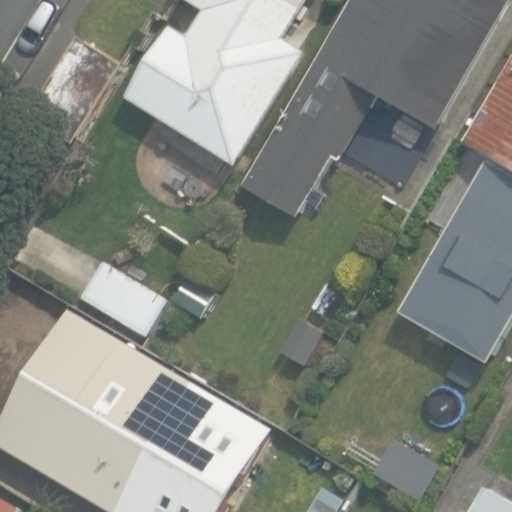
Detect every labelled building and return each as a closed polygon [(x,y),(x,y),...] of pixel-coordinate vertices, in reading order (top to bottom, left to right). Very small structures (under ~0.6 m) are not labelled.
[(135,102),(243,169),(315,54),(291,39),(316,0),(191,0),(212,12),(195,39),(180,30),(135,102)] [(511,0),(359,0),(252,187),(308,219),(342,159),(348,163),(387,96),(399,103),(447,131),(511,15),(511,0)] [(36,119),(81,148),(132,67),(88,39),(36,119)] [(511,59),(428,208),(491,244),(511,205),(511,59)] [(107,265),(86,301),(153,340),(174,303),(107,265)] [(0,445),(0,447),(112,511),(167,511),(205,448),(244,470),(267,431),(228,409),(232,402),(77,312),(0,445)] [(444,368),(489,395),(511,357),(511,336),(476,314),(444,368)] [(302,319),(284,357),(313,370),(331,332),(302,319)] [(511,511),(511,501),(492,490),(479,511),(511,511)] [(0,511),(26,511),(0,495),(0,511)]
